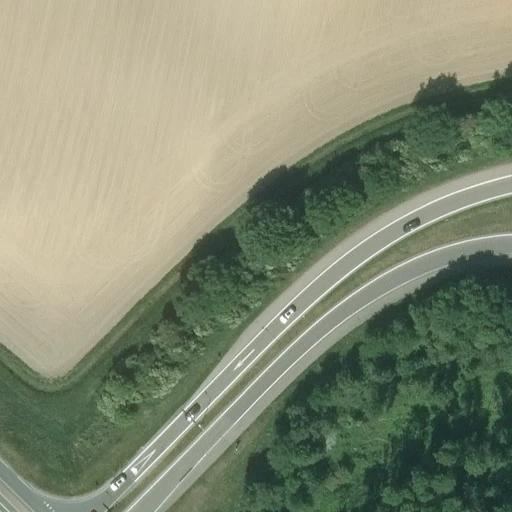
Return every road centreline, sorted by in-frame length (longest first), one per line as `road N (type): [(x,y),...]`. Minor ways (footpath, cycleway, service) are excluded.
road 1 (motorway): [(511,187),(415,221),(345,266),(94,511)]
road 2 (motorway): [(141,511),(285,359),(375,288),(427,263),(511,246)]
